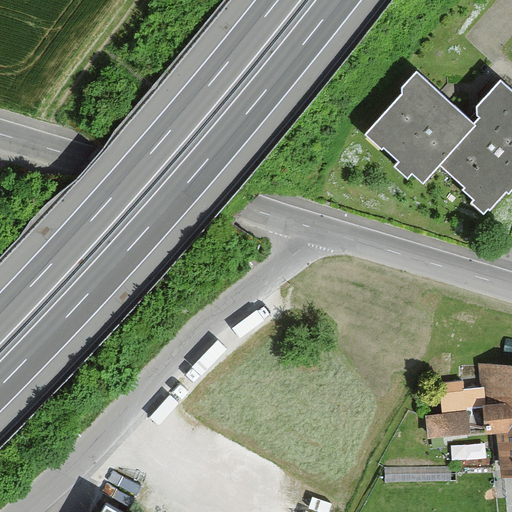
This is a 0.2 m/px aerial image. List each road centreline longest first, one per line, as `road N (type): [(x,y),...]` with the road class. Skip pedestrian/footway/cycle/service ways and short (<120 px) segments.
road 1 (residential): [(511,287),(0,134)]
road 2 (motorway): [(0,385),(192,176),(337,0)]
road 3 (motorway): [(278,0),(0,317)]
road 4 (track): [(29,142),(130,0)]
